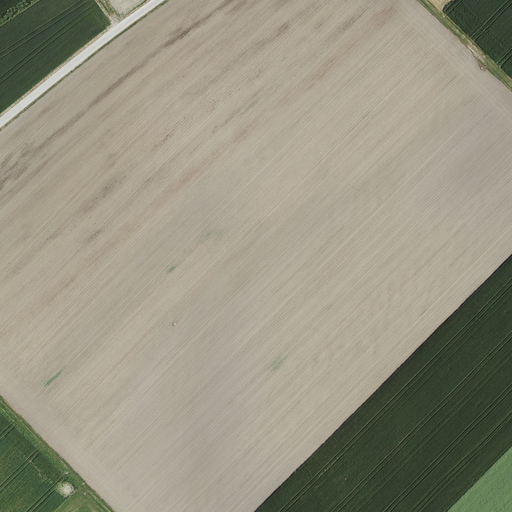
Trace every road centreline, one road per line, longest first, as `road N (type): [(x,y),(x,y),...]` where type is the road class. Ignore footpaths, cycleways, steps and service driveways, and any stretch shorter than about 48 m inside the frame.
road 1 (track): [(0,123),(158,0)]
road 2 (track): [(0,400),(110,511)]
road 3 (track): [(422,0),(511,85)]
